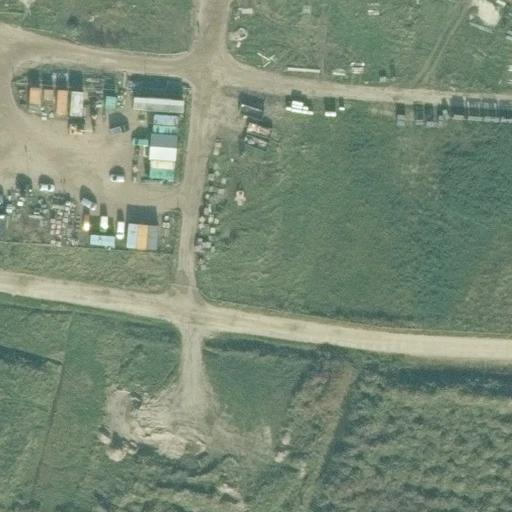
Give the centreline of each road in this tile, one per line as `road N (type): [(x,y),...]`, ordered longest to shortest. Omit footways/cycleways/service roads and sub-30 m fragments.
road 1 (residential): [(511,345),(296,333),(0,278)]
road 2 (residential): [(511,102),(203,81)]
road 3 (residential): [(203,81),(0,43)]
